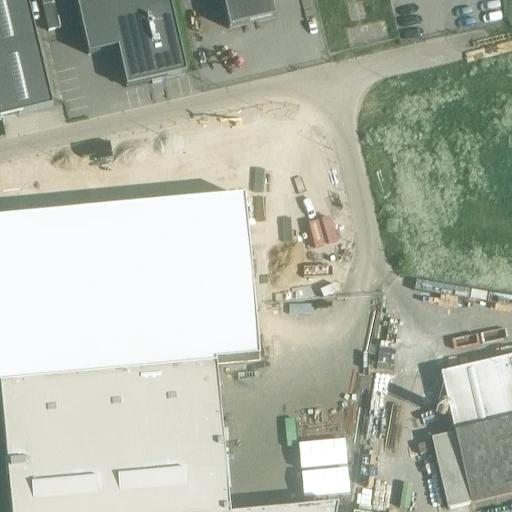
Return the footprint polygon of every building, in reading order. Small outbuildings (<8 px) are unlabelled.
[(26,0),(0,0),(0,119),(52,107),(26,0)] [(74,0),(88,56),(117,49),(126,88),(186,74),(169,0),(74,0)] [(270,0),(221,0),(229,30),(275,19),(270,0)] [(227,200),(0,219),(0,397),(10,511),(336,511),(337,508),(287,511),(228,511),(215,366),(241,364),(227,200)] [(412,334),(413,281),(390,281),(388,333),(412,334)] [(511,357),(440,375),(455,435),(431,441),(447,511),(511,495),(511,357)] [(297,498),(344,496),(341,438),(294,441),(297,498)] [(381,493),(389,494),(390,471),(382,470),(381,493)]
